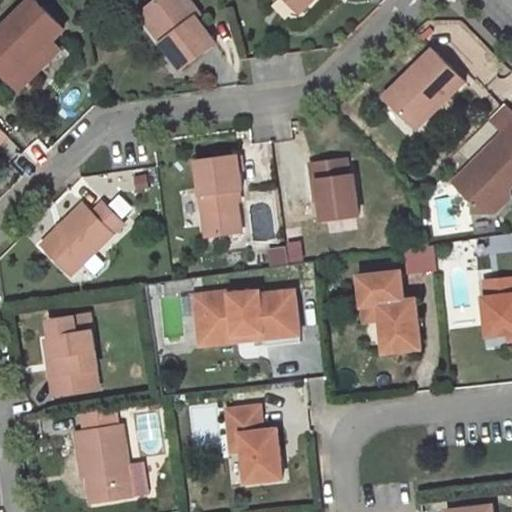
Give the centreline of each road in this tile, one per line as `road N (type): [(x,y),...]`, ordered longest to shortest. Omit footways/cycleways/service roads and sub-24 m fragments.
road 1 (residential): [(409,0),(318,92),(89,134),(0,225)]
road 2 (residential): [(347,511),(342,472),(354,431),(398,413),(511,399)]
